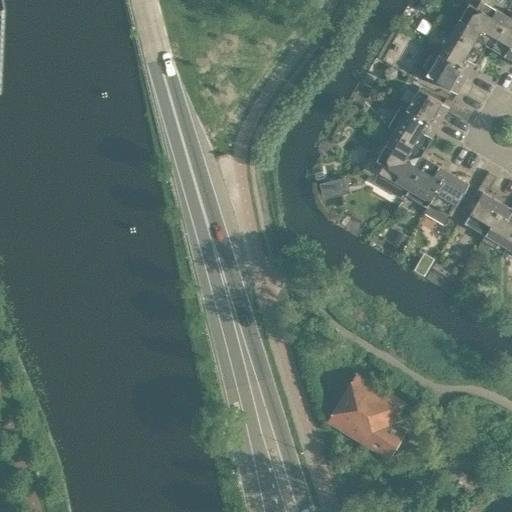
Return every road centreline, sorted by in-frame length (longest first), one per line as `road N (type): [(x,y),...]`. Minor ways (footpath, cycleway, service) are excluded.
road 1 (secondary): [(308,511),(206,218)]
road 2 (secondary): [(206,218),(221,325),(267,511)]
road 3 (secondary): [(151,0),(206,218)]
